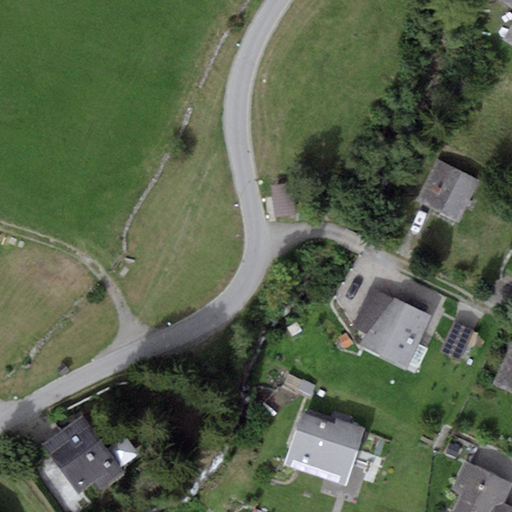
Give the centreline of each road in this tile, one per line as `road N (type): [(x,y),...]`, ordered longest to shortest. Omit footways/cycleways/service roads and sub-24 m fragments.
road 1 (residential): [(0,427),(231,307),(254,279),(262,243),(237,106),(245,64),(281,0)]
road 2 (track): [(0,225),(58,243),(94,268),(120,302),(141,353)]
